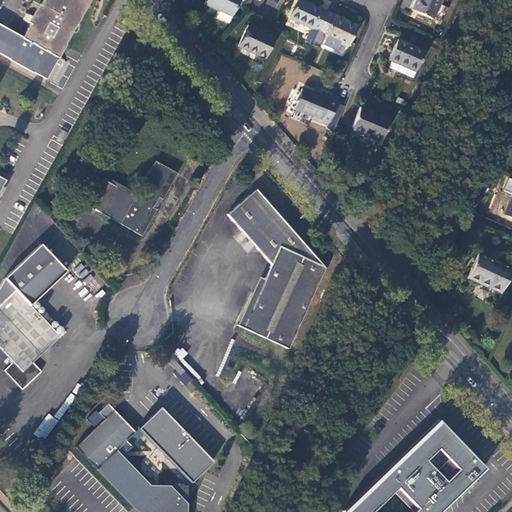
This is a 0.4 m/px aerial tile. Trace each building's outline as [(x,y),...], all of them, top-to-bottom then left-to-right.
[(0,53),(46,79),(89,0),(43,0),(22,38),(0,26),(0,53)] [(206,0),(205,4),(220,11),(217,17),(229,22),(239,0),(206,0)] [(300,0),(296,0),(288,18),(311,28),(305,42),(312,45),(314,42),(327,12),(300,0)] [(415,0),(411,10),(431,19),(440,0),(415,0)] [(357,26),(327,12),(314,42),(320,45),(324,37),(348,47),(357,26)] [(130,21),(126,16),(122,20),(126,25),(130,21)] [(274,38),(247,25),(237,47),(264,59),(274,38)] [(447,34),(443,42),(451,46),(455,38),(447,34)] [(397,40),(388,59),(390,60),(415,71),(424,52),(397,40)] [(387,68),(411,78),(415,71),(390,60),(387,68)] [(301,89),(293,109),(313,117),(312,119),(327,126),(326,129),(333,132),(343,107),(336,104),(338,101),(322,95),(321,97),(301,89)] [(359,107),(350,129),(380,142),(389,120),(359,107)] [(160,201),(176,173),(154,161),(140,188),(143,190),(139,196),(111,180),(109,183),(101,179),(86,206),(141,236),(156,209),(154,208),(158,200),(160,201)] [(324,268),(323,268),(323,267),(255,189),(226,214),(270,265),(241,328),(287,349),(324,268)] [(511,194),(503,215),(511,218),(511,194)] [(21,390),(40,372),(31,362),(59,337),(29,306),(66,271),(40,244),(4,279),(0,285),(0,350),(11,362),(2,371),(21,390)] [(511,269),(477,253),(466,277),(500,293),(511,269)] [(134,432),(106,404),(97,413),(95,411),(86,420),(93,428),(74,447),(137,511),(185,511),(186,486),(149,486),(119,454),(123,449),(125,452),(131,447),(125,441),(134,432)] [(211,462),(160,407),(138,428),(189,483),(211,462)] [(418,511),(440,511),(484,471),(440,425),(386,476),(383,473),(342,511),(372,511),(397,489),(418,511)]
